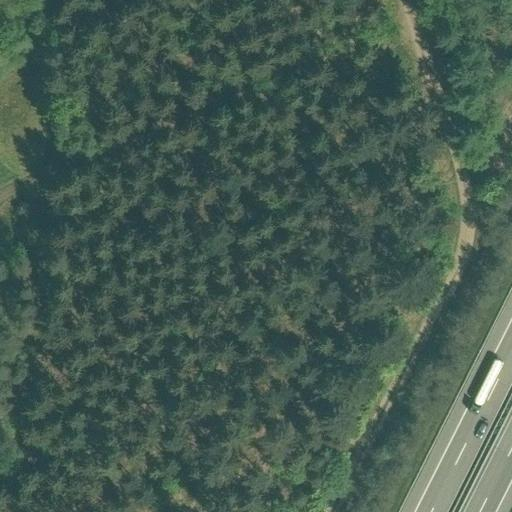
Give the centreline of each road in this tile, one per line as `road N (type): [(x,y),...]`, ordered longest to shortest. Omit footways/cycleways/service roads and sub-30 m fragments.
road 1 (track): [(346,511),(481,229),(423,0)]
road 2 (motorway): [(511,352),(432,511)]
